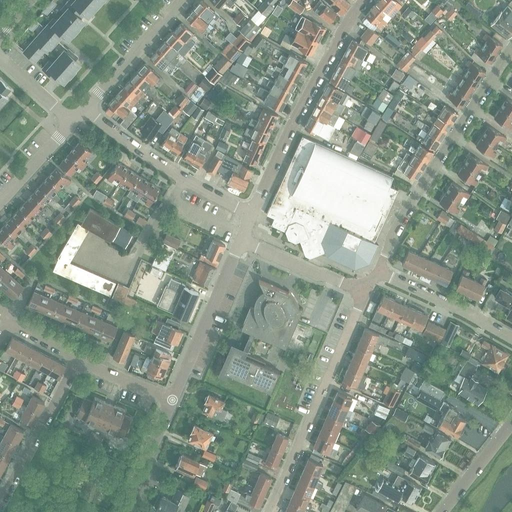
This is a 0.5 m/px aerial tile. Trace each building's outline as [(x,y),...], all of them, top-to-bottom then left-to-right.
[(53,19),(25,52),(34,60),(44,49),(48,45),(51,47),(55,43),(55,42),(62,35),(67,39),(84,21),(80,17),(84,13),(88,16),(102,0),(70,0),(61,10),(64,12),(56,21),(53,19)] [(52,0),(47,5),(51,9),(55,3),(52,0)] [(265,0),(265,1),(274,8),(273,7),(275,5),(273,4),(276,0),(265,0)] [(293,0),(291,0),(288,5),(299,13),(303,7),(293,0)] [(329,22),(336,13),(319,0),(314,7),(315,9),(314,11),(329,22)] [(324,0),(329,3),(341,14),(350,4),(345,0),(324,0)] [(385,12),(392,17),(399,8),(401,6),(394,0),(378,0),(375,3),(385,12)] [(201,1),(193,10),(206,21),(208,23),(213,18),(216,20),(219,15),(210,8),(210,9),(201,1)] [(258,9),(259,10),(258,11),(265,17),(274,8),(265,1),(258,9)] [(365,16),(379,28),(381,30),(384,26),(387,23),(392,17),(385,12),(375,3),(365,16)] [(272,12),(278,16),(283,8),(277,4),(272,12)] [(445,14),(444,15),(450,21),(457,13),(452,8),(453,6),(451,4),(448,6),(445,9),(447,11),(445,14)] [(47,5),(42,11),(46,14),(51,9),(47,5)] [(443,10),(436,5),(431,11),(438,17),(443,10)] [(408,6),(402,14),(408,19),(414,11),(408,6)] [(501,12),(491,25),(507,37),(511,31),(511,11),(506,7),(501,12)] [(203,34),(207,30),(209,32),(213,28),(208,23),(206,21),(193,10),(185,18),(203,34)] [(240,11),(233,20),(240,25),(247,17),(240,11)] [(250,20),(240,31),(251,41),(259,31),(261,28),(258,25),(265,17),(258,11),(250,20)] [(302,16),(295,29),(298,30),(305,34),(305,35),(318,41),(325,28),(313,21),(312,21),(305,17),(302,16)] [(33,22),(28,27),(32,30),(36,25),(33,22)] [(173,32),(190,47),(190,48),(194,43),(189,39),(193,34),(181,23),(173,32)] [(429,43),(436,36),(435,34),(438,31),(440,32),(442,30),(437,25),(431,31),(430,30),(423,37),(429,43)] [(368,27),(364,32),(360,37),(370,45),(378,35),(368,27)] [(286,34),(283,39),(298,48),(311,55),(318,41),(305,35),(305,34),(298,30),(296,36),(294,39),(286,34)] [(173,32),(165,41),(177,52),(182,56),(190,47),(173,32)] [(396,48),(398,46),(400,42),(388,32),(384,38),(396,48)] [(486,40),(483,45),(497,54),(502,45),(485,34),(483,38),(486,40)] [(240,35),(232,43),(241,51),(249,42),(240,35)] [(253,44),(258,48),(265,39),(259,35),(253,44)] [(422,36),(415,43),(416,44),(421,49),(423,51),(429,43),(423,37),(422,36)] [(351,40),(346,50),(363,59),(365,60),(370,52),(367,51),(368,49),(351,40)] [(157,50),(174,66),(175,65),(175,64),(178,61),(173,56),(177,52),(165,41),(157,50)] [(412,48),(418,53),(421,49),(416,44),(412,48)] [(233,45),(225,54),(232,61),(240,52),(233,45)] [(241,51),(241,53),(243,55),(244,54),(247,55),(248,56),(253,48),(248,45),(243,52),(241,51)] [(474,52),(491,63),(497,54),(483,45),(480,50),(476,48),(474,52)] [(56,60),(71,73),(79,63),(75,59),(77,58),(68,50),(66,52),(65,50),(56,60)] [(174,66),(157,50),(149,58),(168,76),(172,71),(171,70),(174,66)] [(346,50),(340,60),(355,68),(359,71),(360,71),(363,65),(365,66),(367,61),(365,60),(363,59),(346,50)] [(405,55),(413,62),(415,59),(407,52),(405,55)] [(242,64),(247,55),(244,54),(243,55),(241,53),(236,61),(242,64)] [(278,60),(284,64),(284,63),(301,73),(306,63),(289,54),(287,58),(281,55),(278,60)] [(224,73),(232,63),(224,55),(214,66),(224,73)] [(409,66),(413,62),(405,55),(401,59),(401,58),(396,64),(406,72),(410,67),(409,66)] [(63,82),(71,73),(56,60),(52,64),(49,62),(43,68),(57,80),(59,78),(63,82)] [(340,60),(335,71),(349,78),(352,73),(357,76),(359,71),(355,68),(340,60)] [(469,67),(466,72),(479,80),(485,71),(468,60),(466,64),(469,67)] [(233,64),(230,70),(236,74),(241,65),(237,62),(236,62),(235,65),(233,64)] [(137,72),(151,85),(151,84),(157,78),(161,81),(163,79),(145,63),(137,72)] [(274,70),(296,82),(301,73),(284,63),(284,64),(281,69),(276,66),(274,70)] [(222,73),(213,66),(205,76),(215,83),(222,73)] [(276,78),(274,82),(291,92),(296,82),(274,70),(274,71),(267,67),(265,71),(276,78)] [(227,69),(220,79),(229,86),(232,81),(236,84),(239,78),(227,69)] [(404,74),(395,69),(391,76),(399,82),(404,74)] [(346,84),(349,78),(335,71),(329,81),(351,93),(354,88),(346,84)] [(130,80),(144,93),(144,92),(150,97),(154,92),(148,87),(151,85),(137,72),(130,80)] [(457,78),(473,89),(479,80),(466,72),(463,77),(459,74),(457,78)] [(402,83),(410,89),(417,80),(409,74),(402,83)] [(198,84),(206,92),(213,83),(205,76),(198,84)] [(458,84),(455,89),(468,98),(473,89),(457,78),(454,82),(458,84)] [(271,87),(269,92),(286,101),(291,92),(274,82),(269,79),(266,85),(271,87)] [(130,80),(122,88),(140,105),(144,108),(147,104),(144,101),(140,97),(144,93),(130,80)] [(394,93),(400,84),(394,80),(388,89),(394,93)] [(10,91),(0,82),(0,81),(0,107),(9,98),(6,96),(10,91)] [(328,84),(322,94),(342,105),(347,94),(342,92),(328,84)] [(189,85),(185,90),(189,93),(193,89),(189,85)] [(264,102),(280,111),(286,101),(269,92),(260,87),(258,91),(267,96),(264,102)] [(115,97),(129,109),(133,104),(137,108),(140,105),(122,88),(115,97)] [(383,112),(393,95),(383,88),(377,97),(372,105),(383,112)] [(212,89),(207,96),(214,101),(219,94),(212,89)] [(399,89),(393,98),(399,101),(399,102),(405,93),(399,89)] [(445,96),(462,107),(468,98),(455,89),(452,94),(448,92),(445,96)] [(175,105),(174,106),(180,111),(190,100),(181,93),(175,100),(181,105),(179,108),(175,105)] [(319,100),(317,104),(338,116),(340,112),(344,106),(342,105),(322,94),(319,100)] [(115,97),(108,105),(118,114),(124,119),(120,123),(125,128),(132,120),(136,116),(133,113),(129,109),(115,97)] [(393,97),(387,106),(393,110),(399,101),(393,97)] [(211,102),(204,98),(199,105),(206,110),(211,102)] [(511,101),(506,98),(500,108),(511,115),(511,101)] [(189,116),(198,106),(190,100),(182,110),(189,116)] [(311,114),(326,122),(333,126),(336,120),(338,116),(317,104),(311,114)] [(433,111),(438,114),(452,123),(458,114),(444,105),(440,111),(435,108),(433,111)] [(174,106),(167,114),(173,119),(173,120),(180,111),(174,106)] [(198,106),(192,116),(198,120),(204,109),(198,106)] [(387,120),(393,110),(387,106),(381,117),(387,120)] [(109,108),(105,112),(110,117),(114,112),(109,108)] [(248,124),(254,127),(269,134),(278,115),(264,108),(257,121),(251,118),(248,124)] [(370,108),(365,117),(376,124),(381,114),(370,108)] [(511,115),(500,108),(494,118),(511,129),(511,127),(511,115)] [(163,110),(155,120),(162,125),(158,130),(163,133),(173,119),(167,114),(163,110)] [(204,117),(213,122),(217,116),(208,111),(204,117)] [(311,114),(304,128),(314,134),(315,132),(328,139),(331,132),(323,128),(326,122),(311,114)] [(425,118),(433,123),(446,132),(452,123),(438,114),(436,118),(432,116),(431,117),(427,114),(425,118)] [(150,117),(140,130),(152,139),(158,130),(162,125),(155,120),(150,117)] [(380,119),(375,128),(381,132),(386,123),(380,119)] [(418,119),(415,124),(421,128),(421,129),(427,132),(440,141),(446,132),(433,123),(429,129),(427,128),(428,126),(425,124),(418,119)] [(370,132),(375,124),(367,120),(363,128),(370,132)] [(226,138),(233,124),(226,121),(220,135),(226,138)] [(357,126),(352,136),(357,139),(366,143),(371,134),(362,129),(357,126)] [(488,126),(482,136),(495,144),(499,139),(503,142),(506,137),(488,126)] [(160,146),(168,151),(176,137),(177,136),(180,132),(172,127),(171,129),(168,133),(166,132),(163,138),(164,139),(160,146)] [(244,133),(252,137),(265,143),(269,134),(254,127),(253,130),(247,127),(244,133)] [(375,143),(381,132),(375,128),(369,139),(375,143)] [(176,137),(168,151),(176,155),(180,148),(182,149),(186,143),(183,142),(186,138),(187,136),(180,132),(177,136),(176,137)] [(416,138),(434,150),(440,141),(427,132),(423,138),(418,135),(416,138)] [(187,151),(182,159),(190,163),(204,140),(196,135),(190,145),(188,144),(185,150),(187,151)] [(302,136),(266,214),(274,218),(271,225),(285,231),(288,239),(295,242),(299,240),(302,247),(310,244),(314,246),(317,254),(324,252),(326,256),(354,269),(369,263),(378,244),(374,242),(397,190),(389,186),(393,177),(302,136)] [(491,150),(495,144),(482,136),(475,146),(493,157),(496,153),(491,150)] [(243,140),(241,145),(246,148),(242,159),(255,165),(258,158),(265,143),(252,137),(249,143),(243,140)] [(204,140),(190,163),(199,168),(203,160),(205,161),(210,152),(208,151),(212,145),(212,144),(204,140)] [(219,141),(215,148),(220,151),(224,143),(219,141)] [(356,141),(350,152),(359,156),(364,146),(356,141)] [(361,155),(370,160),(378,146),(369,141),(361,155)] [(70,153),(84,167),(87,164),(84,160),(92,152),(80,142),(70,153)] [(408,149),(414,153),(427,162),(433,152),(420,144),(416,150),(411,146),(408,149)] [(403,159),(404,159),(421,171),(427,162),(414,153),(412,156),(406,152),(405,155),(403,159)] [(82,170),(84,167),(70,153),(59,165),(70,175),(78,167),(82,170)] [(470,154),(464,164),(477,173),(481,167),(485,170),(488,166),(470,154)] [(244,190),(248,180),(220,165),(222,160),(215,155),(206,171),(214,176),(217,170),(230,176),(227,183),(244,190)] [(220,165),(248,180),(253,171),(225,155),(222,160),(220,165)] [(397,168),(416,179),(421,171),(404,159),(400,165),(399,164),(397,168)] [(114,178),(120,182),(129,169),(118,162),(107,179),(112,182),(114,178)] [(473,179),(477,173),(464,164),(457,174),(475,185),(477,182),(473,179)] [(49,176),(60,187),(64,182),(68,185),(71,181),(56,168),(49,176)] [(129,169),(120,182),(131,188),(139,176),(129,169)] [(93,174),(100,180),(103,176),(96,171),(93,174)] [(97,183),(100,180),(93,174),(90,178),(97,183)] [(41,185),(58,200),(60,198),(54,193),(60,187),(49,176),(41,185)] [(139,176),(131,188),(141,195),(149,182),(139,176)] [(149,182),(141,195),(148,199),(145,203),(149,206),(160,189),(149,182)] [(452,182),(445,192),(459,201),(462,195),(467,198),(470,194),(452,182)] [(34,193),(45,203),(51,197),(57,202),(58,200),(41,185),(34,193)] [(455,207),(459,201),(445,192),(439,202),(457,214),(459,210),(455,207)] [(26,202),(37,212),(45,203),(34,193),(26,202)] [(511,212),(511,195),(511,196),(510,200),(505,197),(500,206),(511,212)] [(102,203),(107,205),(111,199),(106,196),(102,203)] [(75,208),(79,203),(73,197),(64,208),(70,213),(75,207),(75,208)] [(19,210),(30,220),(37,212),(26,202),(19,210)] [(124,215),(129,218),(132,211),(128,208),(124,215)] [(80,225),(89,229),(110,241),(119,225),(90,209),(80,225)] [(11,218),(22,229),(30,220),(19,210),(11,218)] [(499,220),(496,225),(503,230),(511,215),(500,210),(496,219),(499,220)] [(436,218),(449,226),(454,219),(440,211),(436,218)] [(60,224),(64,220),(58,214),(54,219),(60,224)] [(139,216),(136,222),(144,227),(145,224),(147,221),(139,216)] [(3,227),(15,237),(22,229),(11,218),(3,227)] [(75,229),(85,235),(88,230),(78,224),(75,229)] [(461,224),(456,231),(468,239),(467,242),(471,245),(473,242),(491,254),(495,247),(494,246),(495,245),(487,240),(486,241),(461,224)] [(501,233),(503,230),(496,225),(494,229),(501,233)] [(125,247),(130,238),(133,233),(121,226),(118,231),(113,240),(125,247)] [(10,242),(15,237),(3,227),(0,230),(0,239),(10,249),(14,245),(10,242)] [(42,231),(49,237),(52,233),(46,227),(42,231)] [(72,234),(82,240),(85,235),(75,229),(72,234)] [(46,240),(49,237),(42,231),(40,234),(46,240)] [(69,239),(79,245),(82,240),(72,234),(69,239)] [(164,242),(163,243),(176,249),(176,247),(178,248),(181,240),(167,234),(164,242)] [(487,240),(495,245),(498,241),(490,235),(487,240)] [(66,245),(76,251),(79,245),(69,239),(66,245)] [(216,266),(225,246),(213,240),(206,255),(202,253),(200,258),(216,266)] [(163,243),(154,264),(167,269),(176,249),(163,243)] [(27,248),(34,253),(37,249),(31,244),(27,248)] [(63,250),(73,256),(76,251),(66,245),(63,250)] [(31,256),(34,253),(27,248),(25,251),(31,256)] [(60,255),(70,261),(73,256),(63,250),(60,255)] [(402,264),(413,269),(419,255),(408,250),(402,264)] [(53,271),(71,279),(77,266),(69,263),(70,261),(60,255),(59,257),(53,271)] [(419,255),(413,269),(424,274),(430,260),(419,255)] [(430,260),(424,274),(435,279),(441,265),(430,260)] [(200,261),(193,278),(207,285),(215,268),(200,261)] [(441,265),(435,279),(447,284),(453,270),(441,265)] [(77,266),(71,279),(77,281),(82,268),(77,266)] [(82,268),(77,281),(82,284),(88,271),(82,268)] [(4,270),(0,274),(0,286),(4,290),(14,279),(4,270)] [(456,288),(467,293),(473,280),(466,277),(469,272),(464,270),(462,275),(456,288)] [(88,271),(82,284),(88,286),(93,273),(88,271)] [(93,273),(88,286),(93,289),(99,276),(93,273)] [(99,276),(93,289),(99,291),(104,278),(99,276)] [(473,280),(467,293),(478,298),(484,285),(486,280),(481,277),(479,283),(473,280)] [(104,278),(99,291),(104,293),(110,280),(104,278)] [(166,285),(157,305),(177,314),(176,319),(185,323),(187,319),(198,293),(184,287),(185,285),(171,278),(167,286),(166,285)] [(14,279),(4,290),(14,299),(23,288),(14,279)] [(110,280),(104,293),(110,296),(115,283),(110,280)] [(258,303),(257,307),(258,311),(259,314),(261,317),(264,320),(267,321),(271,322),(275,321),(278,320),(281,326),(285,324),(288,320),(296,324),(303,309),(299,309),(298,307),(296,300),(292,294),(289,291),(287,292),(258,280),(265,293),(261,296),(259,299),(258,303)] [(113,294),(119,297),(124,286),(118,284),(113,294)] [(124,286),(119,297),(125,299),(136,304),(137,301),(126,296),(129,289),(129,288),(124,286)] [(511,293),(509,298),(505,295),(507,292),(500,287),(495,296),(511,307),(506,315),(511,317),(511,293)] [(28,305),(40,311),(46,297),(33,292),(28,305)] [(382,312),(388,314),(394,300),(383,295),(373,317),(379,319),(382,312)] [(46,297),(40,311),(52,316),(58,302),(46,297)] [(394,300),(388,314),(399,319),(406,305),(394,300)] [(58,302),(52,316),(63,321),(69,307),(58,302)] [(406,305),(399,319),(410,324),(417,310),(406,305)] [(69,307),(63,321),(75,326),(81,312),(69,307)] [(241,330),(250,334),(285,349),(296,324),(288,320),(285,324),(281,326),(278,320),(275,321),(271,322),(267,321),(264,320),(261,317),(259,314),(258,311),(257,307),(250,307),(241,330)] [(417,310),(410,324),(421,329),(428,315),(417,310)] [(81,312),(75,326),(87,331),(93,317),(81,312)] [(93,317),(87,331),(99,336),(105,322),(93,317)] [(163,322),(154,342),(171,349),(175,342),(177,343),(182,331),(178,329),(180,324),(167,318),(165,323),(163,322)] [(423,333),(428,336),(434,323),(428,321),(423,333)] [(105,322),(99,336),(111,341),(117,328),(105,322)] [(369,327),(380,332),(382,327),(371,322),(369,327)] [(434,323),(428,336),(434,338),(439,326),(434,323)] [(439,326),(434,338),(440,341),(445,329),(439,326)] [(365,329),(357,346),(371,352),(374,346),(378,348),(380,344),(385,346),(388,339),(365,329)] [(124,331),(113,357),(124,362),(135,336),(124,331)] [(393,338),(402,342),(404,337),(396,333),(393,338)] [(445,334),(441,342),(447,345),(451,337),(445,334)] [(5,350),(16,355),(23,343),(12,337),(5,350)] [(404,337),(402,342),(410,346),(413,341),(404,337)] [(498,371),(507,354),(484,340),(481,345),(489,349),(482,362),(498,371)] [(23,343),(16,355),(27,361),(33,349),(23,343)] [(246,354),(250,345),(246,343),(242,352),(233,348),(231,354),(230,354),(223,372),(270,393),(279,371),(264,365),(265,362),(246,354)] [(148,358),(148,359),(166,367),(171,355),(146,344),(143,351),(152,355),(151,359),(148,358)] [(371,352),(357,346),(352,358),(366,364),(366,363),(371,365),(373,360),(368,359),(371,352)] [(33,349),(27,361),(38,367),(44,354),(33,349)] [(459,355),(468,360),(470,357),(471,355),(462,349),(459,355)] [(417,351),(414,359),(422,363),(426,355),(417,351)] [(131,362),(130,364),(133,366),(135,367),(140,355),(137,354),(135,353),(131,362)] [(44,354),(38,367),(48,372),(55,360),(44,354)] [(470,357),(468,360),(468,361),(476,365),(477,366),(479,363),(470,357)] [(143,365),(141,369),(149,373),(147,376),(154,379),(155,376),(161,378),(166,367),(148,359),(146,358),(143,365)] [(347,369),(366,377),(366,376),(361,374),(366,364),(352,358),(347,369)] [(55,360),(48,372),(59,378),(66,366),(55,360)] [(478,404),(487,388),(477,383),(483,373),(474,368),(476,365),(468,361),(466,360),(458,374),(462,376),(459,383),(462,385),(458,392),(478,404)] [(415,362),(411,369),(418,372),(422,366),(415,362)] [(427,366),(423,372),(430,376),(434,370),(427,366)] [(400,379),(406,382),(409,383),(415,372),(405,367),(399,378),(400,379)] [(12,377),(18,380),(21,372),(16,369),(12,377)] [(343,381),(341,385),(349,389),(351,384),(363,389),(366,384),(363,383),(366,377),(361,375),(347,369),(342,380),(343,381)] [(21,372),(18,380),(22,382),(26,374),(21,372)] [(393,383),(391,387),(394,389),(400,392),(406,382),(400,379),(397,385),(393,383)] [(439,400),(444,391),(424,380),(419,389),(421,390),(416,399),(435,409),(439,400)] [(393,406),(400,392),(394,389),(391,387),(390,386),(382,401),(393,406)] [(0,400),(2,402),(11,393),(6,388),(2,394),(0,392),(0,400)] [(337,392),(332,403),(346,409),(351,398),(337,392)] [(222,421),(227,411),(221,409),(224,402),(208,394),(204,403),(206,403),(202,412),(222,421)] [(16,395),(14,400),(21,404),(24,399),(16,395)] [(32,396),(26,407),(39,413),(45,403),(32,396)] [(85,420),(116,433),(116,432),(124,436),(132,417),(123,414),(125,409),(95,397),(93,402),(84,398),(77,416),(85,420)] [(19,408),(21,404),(14,400),(12,405),(19,408)] [(460,426),(465,418),(455,413),(457,410),(443,402),(440,408),(442,410),(441,413),(443,414),(438,424),(456,434),(457,433),(460,433),(462,430),(460,426)] [(332,403),(328,414),(342,420),(347,423),(349,418),(344,416),(346,409),(332,403)] [(378,404),(374,414),(386,418),(389,408),(378,404)] [(20,417),(33,424),(39,413),(26,407),(20,417)] [(396,408),(392,415),(397,417),(400,410),(396,408)] [(255,410),(251,420),(257,422),(261,413),(255,410)] [(328,414),(323,425),(337,431),(342,420),(328,414)] [(371,419),(379,423),(382,418),(374,415),(371,419)] [(427,415),(424,420),(429,423),(432,418),(427,415)] [(274,427),(277,421),(266,416),(263,422),(274,427)] [(372,421),(365,429),(369,431),(373,433),(376,430),(380,425),(372,421)] [(10,424),(3,437),(16,444),(23,431),(10,424)] [(439,457),(450,439),(425,424),(422,429),(432,435),(425,448),(439,457)] [(213,451),(216,444),(209,441),(212,434),(194,425),(191,433),(188,440),(205,448),(206,448),(213,451)] [(323,425),(318,436),(332,442),(337,431),(323,425)] [(368,432),(359,441),(363,444),(372,435),(373,433),(369,431),(368,432)] [(277,433),(271,448),(281,452),(287,438),(277,433)] [(330,447),(332,442),(318,436),(313,447),(314,447),(312,452),(322,457),(324,452),(334,456),(337,450),(330,447)] [(407,436),(403,443),(416,451),(421,444),(407,436)] [(3,437),(0,442),(0,452),(9,457),(16,444),(3,437)] [(368,446),(379,453),(383,444),(372,438),(368,446)] [(359,441),(351,450),(352,450),(355,453),(363,444),(359,441)] [(407,446),(403,452),(412,457),(408,464),(412,466),(408,472),(425,482),(429,474),(429,473),(434,463),(414,452),(415,450),(407,446)] [(275,466),(281,452),(271,448),(265,462),(275,466)] [(347,462),(355,453),(352,450),(351,450),(344,459),(347,462)] [(204,451),(202,456),(213,461),(216,455),(204,451)] [(0,452),(0,469),(2,470),(9,457),(0,452)] [(245,459),(257,464),(260,458),(248,453),(245,459)] [(200,476),(205,465),(181,454),(175,468),(193,477),(195,473),(200,476)] [(308,459),(304,469),(317,476),(322,465),(317,463),(319,458),(311,454),(309,459),(308,459)] [(244,460),(241,466),(255,472),(258,466),(244,460)] [(385,467),(402,476),(405,470),(389,461),(385,467)] [(304,469),(299,480),(313,487),(320,490),(322,484),(315,481),(317,476),(304,469)] [(260,473),(254,487),(264,492),(270,477),(260,473)] [(398,501),(400,496),(412,502),(420,486),(409,481),(410,480),(409,480),(409,481),(397,475),(392,484),(382,479),(376,490),(398,501)] [(196,478),(193,484),(205,489),(208,483),(196,478)] [(228,492),(232,483),(226,480),(222,489),(228,492)] [(299,480),(294,491),(308,498),(313,487),(299,480)] [(345,482),(330,511),(343,511),(356,487),(345,482)] [(258,506),(264,492),(254,487),(251,494),(247,493),(245,499),(248,501),(248,502),(258,506)] [(226,498),(236,503),(241,493),(231,488),(226,498)] [(176,511),(182,511),(190,496),(177,490),(172,501),(162,496),(156,509),(161,511),(174,511),(175,511),(176,511)] [(294,491),(289,502),(303,508),(309,510),(312,505),(306,502),(308,498),(294,491)] [(211,495),(204,511),(207,511),(209,511),(214,503),(218,505),(221,499),(211,495)] [(359,511),(395,511),(387,507),(364,496),(356,510),(359,511)] [(322,503),(327,506),(330,507),(333,501),(329,499),(326,505),(322,503)] [(301,511),(303,508),(289,502),(284,511),(301,511)] [(327,511),(330,507),(327,506),(322,503),(320,506),(323,507),(320,511),(327,511)]
